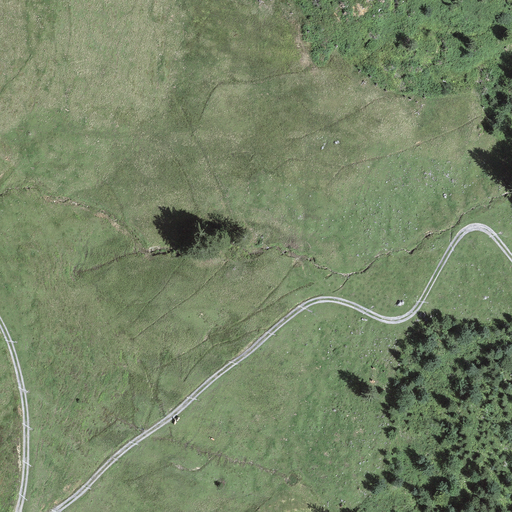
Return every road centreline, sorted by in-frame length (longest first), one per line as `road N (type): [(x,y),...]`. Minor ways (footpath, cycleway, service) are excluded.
road 1 (track): [(511,258),(485,228),(471,226),(406,317),(387,320),(339,300),(311,301),(56,511)]
road 2 (track): [(18,511),(24,400),(0,321)]
